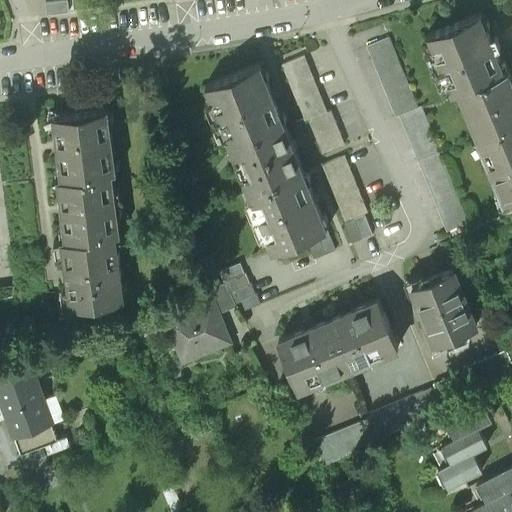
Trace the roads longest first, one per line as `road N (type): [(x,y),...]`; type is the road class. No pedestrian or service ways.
road 1 (residential): [(190,37),(367,0)]
road 2 (residential): [(34,57),(190,37)]
